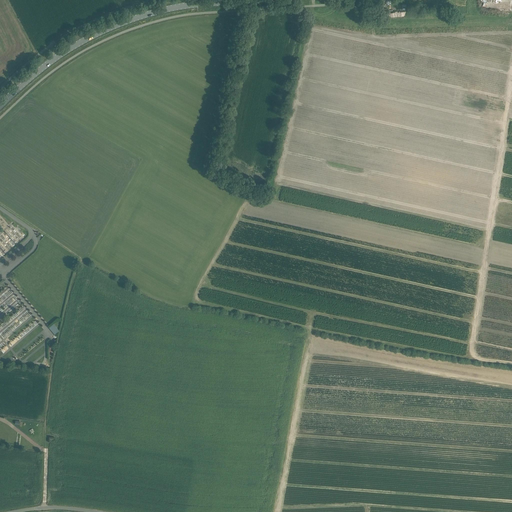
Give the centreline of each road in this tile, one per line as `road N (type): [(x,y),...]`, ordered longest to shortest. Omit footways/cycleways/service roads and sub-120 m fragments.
road 1 (secondary): [(0,106),(57,57),(123,22),(194,4),(264,0)]
road 2 (track): [(275,179),(314,6)]
